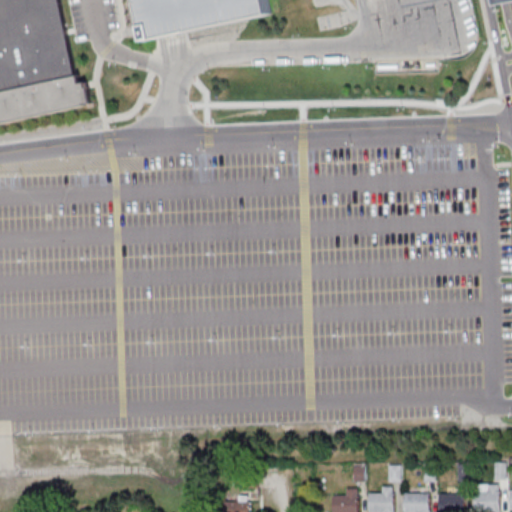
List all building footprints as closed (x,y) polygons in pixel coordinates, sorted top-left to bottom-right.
[(0,0),(64,0),(71,33),(72,35),(80,76),(0,92),(0,0)] [(134,0),(141,30),(142,32),(143,38),(155,36),(157,35),(170,33),(253,15),(265,13),(262,0),(134,0)] [(0,92),(80,76),(82,84),(89,83),(89,85),(90,90),(93,103),(0,123),(0,92)] [(498,478),(507,478),(507,462),(498,463),(498,478)] [(473,464),(462,464),(462,481),(473,481),(473,464)] [(402,480),(403,465),(392,465),(392,480),(402,480)] [(479,492),(478,511),(504,511),(504,492),(503,492),(503,485),(492,484),(492,492),(479,492)] [(372,494),(372,511),(398,511),(398,494),(397,494),(397,487),(386,486),(386,494),(372,494)] [(337,496),(337,511),(362,511),(362,497),(361,496),(361,489),(350,489),(350,496),(337,496)] [(408,511),(408,494),(433,494),(433,511),(408,511)] [(443,511),(443,494),(469,495),(469,511),(443,511)] [(228,500),(228,511),(251,511),(252,500),(228,500)]
